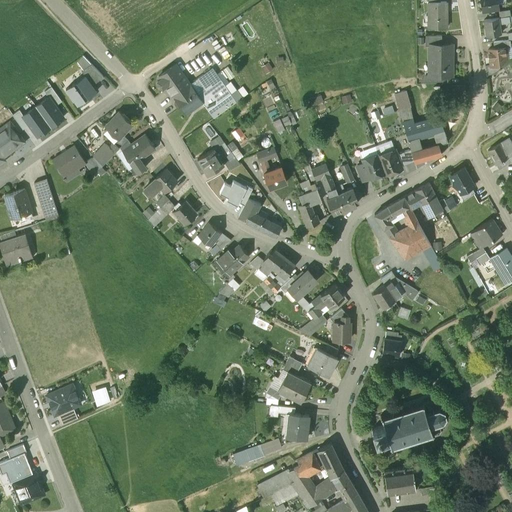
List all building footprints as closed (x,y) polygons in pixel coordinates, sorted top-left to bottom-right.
[(497,0),(480,0),(482,12),(498,9),(497,0)] [(497,0),(498,9),(499,12),(508,11),(506,0),(497,0)] [(440,2),(428,2),(428,28),(446,28),(446,2),(440,2)] [(499,19),(483,21),(486,37),(501,34),(499,24),(499,19)] [(441,45),(441,36),(425,36),(425,46),(429,46),(429,45),(441,45)] [(507,41),(493,43),(494,49),(505,47),(505,48),(511,47),(510,41),(507,41)] [(441,45),(429,45),(429,46),(429,63),(425,63),(425,75),(432,75),(434,77),(440,77),(442,75),(451,75),(451,63),(449,61),(449,54),(451,53),(451,45),(441,45)] [(494,49),(489,49),(489,53),(488,53),(489,58),(490,58),(491,66),(497,66),(507,59),(505,48),(505,47),(494,49)] [(190,83),(175,63),(158,75),(160,78),(157,80),(157,83),(159,86),(162,87),(165,85),(172,95),(190,83)] [(103,77),(91,64),(81,71),(84,75),(85,75),(92,85),(103,77)] [(212,67),(190,83),(198,94),(220,79),(212,67)] [(63,87),(83,74),(80,69),(60,82),(63,87)] [(92,85),(85,75),(84,75),(65,89),(77,105),(82,102),(84,104),(94,97),(92,94),(97,91),(92,85)] [(220,79),(198,94),(202,101),(208,108),(229,93),(230,93),(220,79)] [(190,83),(172,95),(178,103),(180,102),(187,111),(202,101),(198,94),(190,83)] [(44,90),(49,97),(55,105),(62,101),(51,86),(44,90)] [(410,106),(404,91),(403,91),(395,94),(400,110),(399,110),(404,126),(414,123),(410,106)] [(235,92),(231,95),(235,101),(239,98),(235,92)] [(208,108),(207,109),(213,117),(235,101),(231,95),(230,93),(229,93),(208,108)] [(35,106),(50,126),(63,117),(55,105),(49,97),(35,106)] [(38,135),(50,126),(35,106),(23,115),(29,123),(38,135)] [(391,106),(382,110),(385,116),(394,112),(391,106)] [(22,129),(29,123),(23,115),(19,109),(12,114),(22,129)] [(132,123),(119,111),(105,126),(108,128),(118,138),(122,134),(132,123)] [(414,123),(404,126),(408,140),(416,138),(433,133),(444,130),(439,116),(414,123)] [(10,121),(0,128),(0,153),(2,156),(10,150),(16,146),(24,141),(10,121)] [(238,139),(245,134),(239,126),(232,131),(238,139)] [(118,138),(108,128),(104,132),(113,142),(118,138)] [(444,130),(433,133),(437,144),(438,144),(438,145),(447,142),(444,130)] [(122,134),(118,138),(113,142),(119,147),(127,138),(122,134)] [(145,134),(122,150),(133,166),(141,161),(140,158),(155,148),(145,134)] [(95,135),(93,142),(100,145),(103,137),(95,135)] [(416,138),(408,140),(411,149),(411,152),(419,149),(416,138)] [(511,143),(509,138),(487,151),(496,165),(511,155),(511,143)] [(235,156),(224,141),(220,144),(229,159),(235,156)] [(109,146),(106,143),(93,156),(101,165),(119,147),(113,142),(109,146)] [(74,144),(52,159),(64,176),(85,162),(85,161),(74,144)] [(419,149),(411,152),(414,162),(441,154),(438,145),(438,144),(437,144),(419,149)] [(274,146),(256,152),(259,161),(277,155),(274,146)] [(223,164),(213,148),(197,158),(207,174),(223,164)] [(411,149),(396,155),(401,167),(403,166),(414,162),(411,152),(411,149)] [(394,150),(378,156),(385,173),(385,175),(401,169),(401,167),(396,155),(394,150)] [(378,154),(362,160),(363,164),(368,177),(369,179),(385,173),(378,156),(378,154)] [(511,155),(496,165),(499,170),(511,161),(511,155)] [(93,156),(85,161),(85,162),(86,162),(85,162),(92,172),(101,165),(93,156)] [(240,163),(235,156),(229,159),(225,162),(229,169),(240,163)] [(133,166),(130,169),(134,174),(145,166),(141,161),(133,166)] [(326,164),(311,170),(315,179),(321,177),(330,174),(326,164)] [(368,177),(363,164),(356,166),(361,179),(365,178),(368,177)] [(281,166),(268,171),(267,168),(264,169),(265,172),(263,173),(266,178),(263,179),(264,182),(266,181),(269,188),(287,181),(281,166)] [(353,178),(348,167),(341,170),(346,181),(353,178)] [(177,180),(166,168),(144,188),(150,195),(160,186),(165,191),(177,180)] [(474,185),(464,168),(450,176),(452,180),(452,186),(457,189),(459,193),(471,187),(474,185)] [(330,174),(321,177),(324,183),(332,179),(330,174)] [(46,178),(34,182),(38,194),(50,190),(46,178)] [(332,179),(324,183),(329,197),(338,193),(335,187),(332,179)] [(239,202),(246,187),(233,180),(230,185),(224,182),(219,192),(228,196),(226,199),(237,205),(239,202)] [(308,180),(299,184),(304,193),(312,190),(310,185),(308,180)] [(429,183),(414,191),(420,204),(422,203),(430,216),(442,209),(438,201),(429,183)] [(314,215),(310,205),(321,201),(314,184),(310,185),(312,190),(304,193),(298,195),(302,204),(298,205),(307,227),(319,222),(316,214),(314,215)] [(342,184),(335,187),(338,193),(344,190),(342,184)] [(239,202),(244,205),(247,198),(252,189),(247,186),(246,187),(239,202)] [(344,190),(338,193),(344,209),(358,203),(351,187),(344,190)] [(471,187),(459,193),(464,200),(474,193),(471,187)] [(24,188),(5,194),(9,208),(8,208),(12,220),(20,218),(19,215),(31,211),(24,188)] [(50,190),(38,194),(46,219),(59,215),(50,190)] [(414,191),(404,197),(409,205),(411,209),(420,204),(414,191)] [(329,197),(326,198),(332,214),(344,209),(338,193),(329,197)] [(164,194),(156,202),(160,206),(168,199),(164,194)] [(457,206),(452,196),(444,200),(450,210),(457,206)] [(409,205),(404,197),(387,206),(374,214),(384,229),(392,224),(389,219),(395,215),(397,218),(403,215),(400,210),(409,205)] [(260,204),(247,198),(244,205),(237,217),(245,221),(250,210),(255,213),(256,211),(260,204)] [(174,205),(168,199),(160,206),(147,219),(153,226),(174,206),(174,205)] [(444,200),(444,199),(438,201),(442,209),(445,214),(450,210),(444,200)] [(180,204),(178,202),(174,205),(174,206),(176,208),(173,211),(184,223),(197,212),(185,200),(180,204)] [(411,209),(409,205),(400,210),(403,215),(409,226),(417,222),(411,209)] [(442,209),(430,216),(434,222),(445,215),(445,214),(442,209)] [(280,227),(261,217),(263,214),(256,211),(255,213),(250,210),(245,221),(271,234),(276,237),(280,227)] [(491,220),(475,230),(484,243),(491,239),(492,240),(501,234),(496,226),(495,227),(491,220)] [(221,231),(209,222),(198,235),(202,238),(206,241),(211,245),(214,241),(221,232),(221,231)] [(409,226),(398,232),(390,237),(405,258),(422,248),(429,244),(430,244),(417,222),(409,226)] [(484,243),(475,230),(470,233),(479,247),(482,246),(485,244),(484,243)] [(231,240),(221,232),(214,241),(221,249),(231,240)] [(25,233),(0,240),(0,245),(6,265),(20,261),(21,261),(21,260),(33,256),(25,233)] [(211,245),(206,241),(200,249),(205,252),(211,245)] [(239,245),(231,252),(229,249),(215,262),(227,275),(230,271),(231,272),(249,255),(247,253),(247,252),(245,250),(244,250),(239,245)] [(479,247),(472,252),(476,258),(486,252),(482,246),(479,247)] [(511,258),(505,248),(490,257),(505,283),(511,278),(511,258)] [(285,257),(275,249),(271,254),(269,252),(263,260),(264,262),(272,268),(275,270),(285,257)] [(472,252),(466,255),(470,261),(475,258),(476,258),(472,252)] [(490,258),(486,252),(476,258),(475,258),(479,264),(490,258)] [(257,255),(250,262),(258,269),(259,268),(259,267),(264,262),(263,260),(257,255)] [(285,257),(275,270),(279,274),(284,277),(284,278),(295,264),(285,257)] [(272,268),(264,262),(259,267),(259,268),(267,274),(272,268)] [(316,280),(307,270),(296,280),(288,287),(289,288),(297,297),(316,280)] [(227,275),(222,279),(227,284),(235,276),(231,272),(230,271),(227,275)] [(391,272),(381,279),(385,285),(395,278),(391,272)] [(284,277),(279,274),(272,279),(276,283),(284,277)] [(272,279),(269,275),(264,280),(269,286),(274,292),(280,287),(272,279)] [(292,276),(280,287),(284,292),(289,288),(288,287),(296,280),(292,276)] [(385,285),(373,292),(383,307),(390,302),(392,305),(396,302),(394,300),(396,299),(396,298),(401,294),(404,292),(401,287),(405,284),(405,283),(397,278),(395,278),(385,285)] [(417,291),(405,283),(405,284),(401,287),(404,292),(411,299),(417,291)] [(344,296),(335,284),(320,294),(330,307),(344,296)] [(274,292),(269,286),(266,290),(271,295),(274,292)] [(297,297),(289,288),(284,292),(292,301),(297,297)] [(330,307),(320,294),(311,301),(315,305),(321,313),(330,307)] [(311,301),(307,305),(310,309),(309,310),(314,318),(315,318),(321,313),(315,305),(311,301)] [(348,316),(341,308),(330,318),(334,322),(341,322),(341,316),(348,316)] [(409,311),(400,308),(398,316),(407,319),(409,311)] [(321,313),(315,318),(314,318),(298,330),(310,335),(327,320),(321,313)] [(348,316),(341,316),(341,322),(334,322),(333,339),(349,340),(349,322),(348,322),(348,316)] [(398,333),(386,331),(385,338),(401,340),(401,336),(397,335),(398,333)] [(401,340),(385,338),(382,354),(399,356),(401,340)] [(338,350),(326,344),(323,350),(323,351),(335,357),(335,356),(338,350)] [(335,357),(323,351),(323,350),(317,347),(308,365),(328,375),(337,357),(335,356),(335,357)] [(301,362),(289,356),(285,362),(298,368),(301,362)] [(285,362),(282,368),(287,371),(287,370),(295,374),(298,369),(298,368),(285,362)] [(295,374),(287,370),(287,371),(277,389),(277,390),(281,392),(300,402),(310,382),(295,374)] [(111,373),(93,376),(95,388),(106,386),(107,393),(114,392),(111,373)] [(54,415),(56,414),(73,407),(80,404),(72,384),(46,395),(54,415)] [(277,389),(270,385),(266,392),(278,399),(281,392),(277,390),(277,389)] [(109,402),(105,390),(94,393),(97,406),(109,402)] [(413,406),(412,403),(411,403),(412,406),(403,409),(402,406),(401,407),(402,409),(393,412),(393,409),(391,410),(392,412),(383,415),(380,414),(380,415),(382,416),(384,424),(372,427),(376,440),(380,439),(381,441),(383,442),(386,442),(387,439),(386,437),(388,437),(391,444),(390,446),(391,447),(392,445),(401,442),(402,444),(403,444),(403,441),(411,439),(412,441),(413,441),(412,438),(421,435),(422,438),(423,438),(422,435),(432,432),(435,434),(435,435),(435,434),(438,433),(439,434),(440,433),(439,432),(440,430),(442,430),(442,429),(440,429),(440,428),(443,427),(444,426),(443,424),(444,424),(443,422),(444,422),(445,421),(443,419),(446,415),(448,415),(448,414),(446,414),(444,409),(446,408),(445,407),(443,409),(439,407),(439,404),(438,404),(438,407),(434,408),(432,404),(434,403),(432,403),(431,400),(432,400),(432,399),(431,400),(428,398),(428,397),(428,398),(425,399),(424,398),(423,399),(424,400),(422,403),(413,406)] [(4,402),(0,403),(0,434),(15,428),(4,402)] [(295,407),(279,405),(278,412),(288,413),(289,413),(294,413),(295,407)] [(56,414),(61,425),(77,418),(73,407),(56,414)] [(294,413),(289,413),(288,413),(286,437),(306,439),(309,415),(294,413)] [(280,448),(277,439),(231,455),(234,464),(280,448)] [(343,469),(331,443),(318,449),(331,478),(332,478),(343,469)] [(23,444),(7,451),(10,458),(24,452),(24,453),(26,452),(23,444)] [(13,481),(33,473),(24,453),(24,452),(10,458),(0,461),(0,470),(1,474),(6,472),(10,482),(13,481)] [(320,468),(312,452),(297,460),(299,464),(289,471),(297,483),(293,485),(298,493),(302,499),(306,496),(312,505),(332,491),(326,482),(315,489),(306,476),(320,468)] [(412,466),(384,470),(387,493),(416,489),(412,466)] [(357,492),(343,469),(332,478),(339,487),(335,489),(337,492),(339,491),(341,494),(345,499),(348,498),(357,492)] [(289,471),(257,485),(263,497),(269,494),(292,483),(293,485),(297,483),(289,471)] [(33,473),(13,481),(17,492),(22,502),(41,494),(36,482),(39,481),(35,472),(33,473)] [(339,487),(332,478),(331,478),(326,482),(332,491),(335,489),(339,487)] [(292,483),(269,494),(275,506),(298,493),(292,483)] [(434,486),(420,488),(421,495),(429,494),(435,493),(434,486)] [(17,492),(11,494),(16,505),(22,502),(17,492)] [(368,511),(357,492),(348,498),(345,499),(337,504),(342,511),(339,511),(368,511)]
